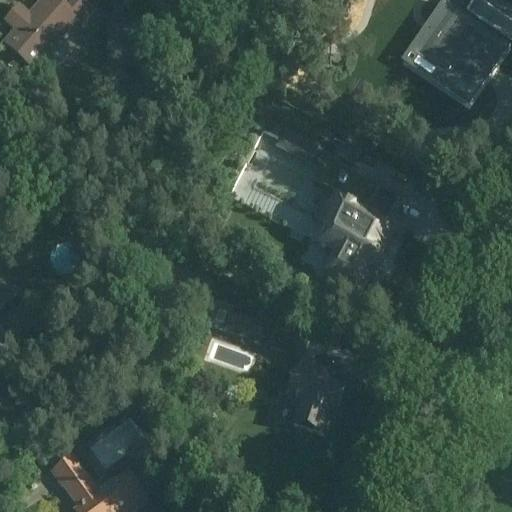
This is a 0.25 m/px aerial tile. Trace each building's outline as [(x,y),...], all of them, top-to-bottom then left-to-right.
[(34,71),(43,60),(49,65),(56,67),(63,65),(68,60),(68,52),(66,45),(61,40),(76,23),(82,27),(97,11),(84,0),(47,0),(30,19),(20,10),(8,24),(18,33),(6,47),(34,71)] [(511,47),(511,44),(511,43),(452,0),(445,0),(434,16),(437,18),(426,34),(436,41),(428,51),(451,68),(443,79),(469,97),(475,89),(474,88),(485,73),(486,73),(496,60),(498,62),(510,46),(511,47)] [(332,154),(320,148),(321,146),(287,128),(276,150),(310,167),(315,158),(326,164),(332,154)] [(378,190),(328,164),(315,187),(328,194),(314,221),(330,230),(321,247),(338,256),(324,283),(331,286),(331,287),(333,292),(336,295),(341,297),(345,298),(350,298),(351,297),(358,300),(372,274),(376,276),(386,257),(382,255),(407,204),(379,189),(378,190)] [(0,359),(13,350),(0,331),(0,309),(19,295),(0,268),(0,359)] [(214,284),(174,269),(165,288),(201,301),(204,293),(210,295),(214,284)] [(225,332),(261,345),(268,326),(232,313),(225,332)] [(277,330),(270,349),(304,361),(310,342),(277,330)] [(299,376),(291,399),(305,404),(298,426),(321,434),(329,412),(333,414),(341,390),(299,376)] [(75,462),(55,476),(63,488),(65,487),(82,511),(130,511),(132,511),(139,511),(149,505),(130,478),(100,499),(75,462)]
